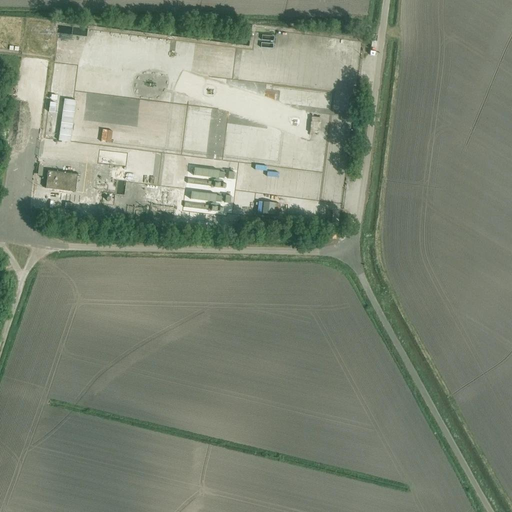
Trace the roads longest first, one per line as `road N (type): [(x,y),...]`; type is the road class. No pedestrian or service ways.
road 1 (unclassified): [(354,252),(361,279),(490,511)]
road 2 (unclassified): [(354,252),(64,246)]
road 3 (unclassified): [(387,0),(354,252)]
